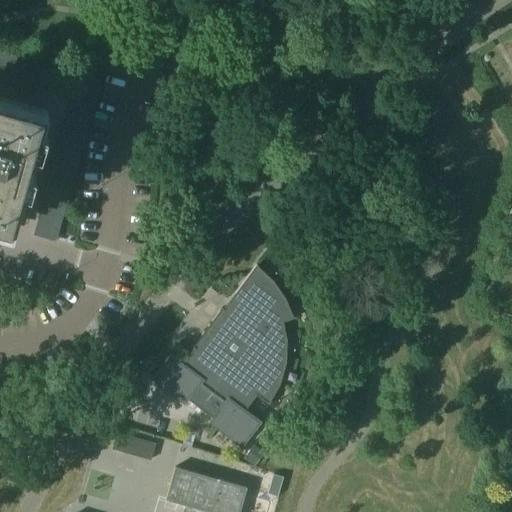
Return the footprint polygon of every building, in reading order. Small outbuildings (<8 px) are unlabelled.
[(1,75),(12,78),(18,55),(7,52),(1,75)] [(12,78),(22,81),(28,58),(18,55),(12,78)] [(22,81),(32,84),(39,61),(28,58),(22,81)] [(32,84),(43,87),(49,64),(39,61),(32,84)] [(43,87),(53,90),(60,67),(49,64),(43,87)] [(53,90),(64,93),(70,70),(60,67),(53,90)] [(64,93),(73,96),(74,96),(74,95),(75,95),(77,87),(99,93),(103,80),(70,70),(64,93)] [(73,96),(69,109),(92,116),(99,93),(77,87),(75,95),(74,95),(74,96),(73,96)] [(44,112),(0,99),(0,224),(11,227),(44,112)] [(69,109),(66,119),(89,126),(92,116),(69,109)] [(66,119),(64,130),(86,136),(89,126),(66,119)] [(64,130),(61,140),(83,147),(86,136),(64,130)] [(61,140),(58,151),(80,157),(83,147),(61,140)] [(58,151),(55,161),(77,168),(80,157),(58,151)] [(55,161),(52,171),(74,178),(77,168),(55,161)] [(52,171),(49,182),(71,188),(74,178),(52,171)] [(49,182),(46,192),(68,199),(71,188),(49,182)] [(46,192),(43,203),(65,209),(68,199),(46,192)] [(43,203),(40,213),(62,220),(65,209),(43,203)] [(40,213),(37,223),(59,230),(62,220),(40,213)] [(59,230),(37,223),(34,234),(56,241),(59,230)] [(152,379),(151,379),(152,380),(185,404),(185,405),(189,399),(212,417),(208,422),(209,422),(209,423),(209,422),(242,447),(262,421),(261,421),(245,409),(248,405),(253,399),(256,394),(269,404),(270,403),(269,402),(275,392),(279,385),(280,383),(281,382),(284,370),(286,362),(287,351),(287,339),(283,321),(295,318),(294,316),(293,316),(289,306),(285,297),(277,286),(273,280),(272,279),(263,271),(257,266),(258,265),(257,264),(235,293),(230,300),(224,308),(222,307),(220,310),(221,312),(197,344),(195,343),(193,346),(194,348),(183,363),(171,354),(172,354),(171,353),(170,354),(152,379)] [(113,448),(122,451),(127,434),(117,432),(113,448)] [(255,446),(246,458),(255,465),(264,452),(263,452),(255,446)] [(239,511),(247,487),(175,466),(166,499),(185,504),(182,511),(239,511)] [(271,482),(270,485),(280,488),(283,477),(273,474),(271,482)]
